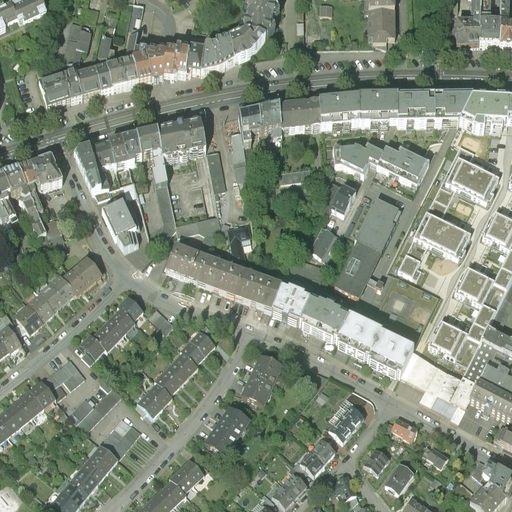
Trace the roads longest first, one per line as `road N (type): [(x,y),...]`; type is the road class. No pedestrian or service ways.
road 1 (primary): [(54,139),(211,99),(311,84),(511,81)]
road 2 (residential): [(254,335),(200,418),(115,511)]
road 3 (residential): [(0,391),(125,277)]
road 4 (residential): [(54,139),(100,246),(125,277)]
road 5 (residential): [(254,335),(390,405)]
road 6 (residential): [(125,277),(172,306),(254,335)]
road 7 (residential): [(390,405),(511,470)]
